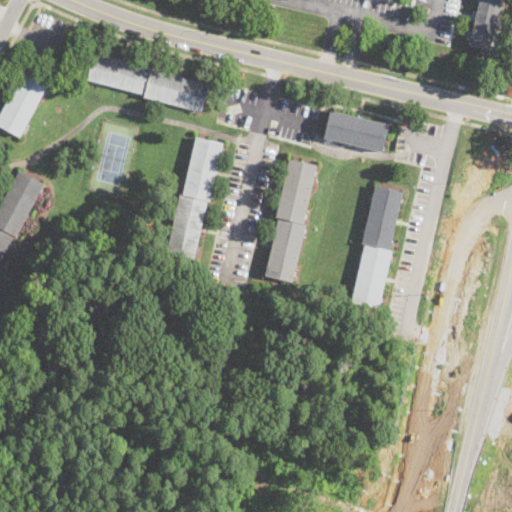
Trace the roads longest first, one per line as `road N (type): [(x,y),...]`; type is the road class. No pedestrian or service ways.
road 1 (residential): [(511,114),(194,40),(76,0)]
road 2 (secondary): [(511,269),(454,511)]
